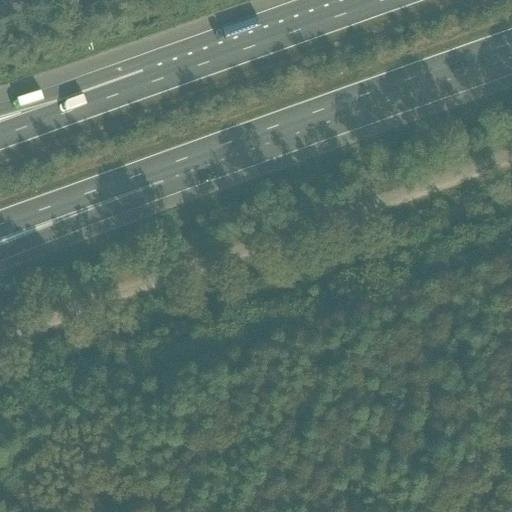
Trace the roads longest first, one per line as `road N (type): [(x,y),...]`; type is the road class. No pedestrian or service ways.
road 1 (unclassified): [(0,351),(55,317),(511,154)]
road 2 (motorway): [(124,180),(511,43)]
road 3 (motorway): [(385,0),(148,84)]
road 4 (motorway): [(148,84),(0,136)]
road 5 (motorway): [(148,84),(0,116)]
road 6 (motorway): [(0,243),(124,180)]
road 7 (motorway): [(0,225),(124,180)]
